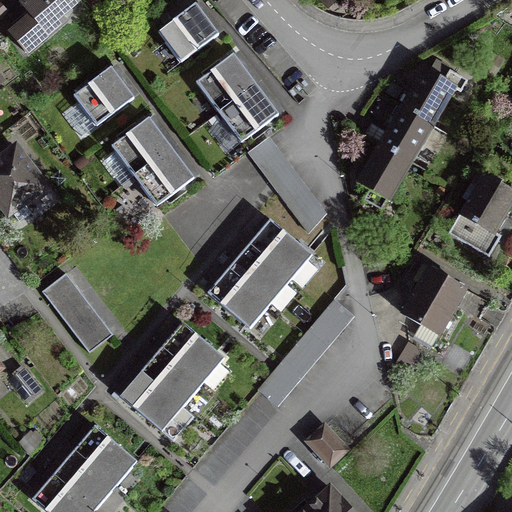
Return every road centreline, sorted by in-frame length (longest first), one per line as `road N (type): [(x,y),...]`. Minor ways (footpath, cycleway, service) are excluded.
road 1 (residential): [(268,0),(309,44),(350,59),(380,54),(481,0)]
road 2 (primary): [(448,511),(511,409)]
